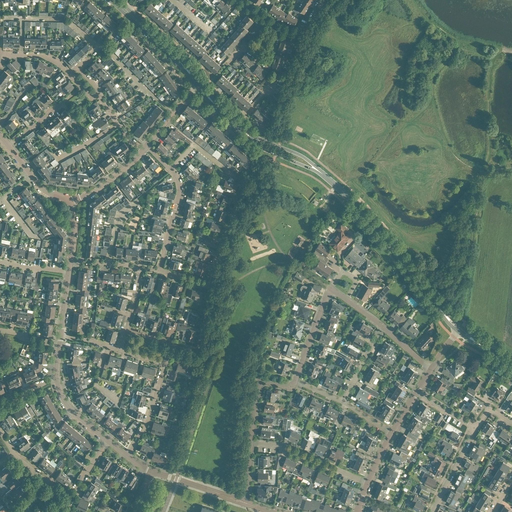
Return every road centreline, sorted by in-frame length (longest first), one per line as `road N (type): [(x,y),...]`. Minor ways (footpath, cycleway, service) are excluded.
road 1 (tertiary): [(435,304),(322,175)]
road 2 (residential): [(157,269),(178,184),(146,145)]
road 3 (residential): [(367,482),(291,449),(250,442)]
